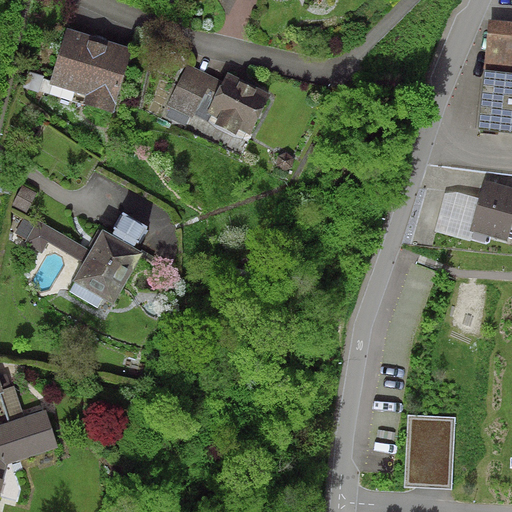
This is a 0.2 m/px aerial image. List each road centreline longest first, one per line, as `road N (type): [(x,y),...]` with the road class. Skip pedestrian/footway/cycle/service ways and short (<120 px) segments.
road 1 (residential): [(338,511),(364,325),(479,0)]
road 2 (unknown): [(437,507),(464,331)]
